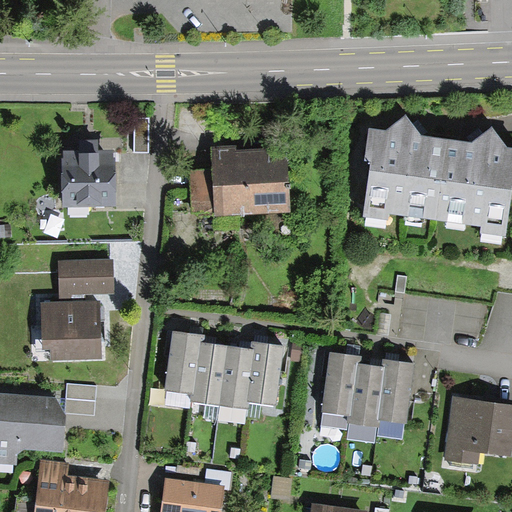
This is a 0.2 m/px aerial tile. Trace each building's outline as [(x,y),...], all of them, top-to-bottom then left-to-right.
[(396,136),(375,133),(361,226),(511,247),(511,153),(496,133),(476,147),(427,140),(413,122),(396,136)] [(84,156),(70,156),(72,213),(121,211),(120,155),(100,156),(100,142),(83,143),(84,156)] [(218,175),(193,176),(196,216),(222,215),(222,222),(295,218),(290,151),(241,154),(240,150),(217,151),(218,175)] [(115,264),(58,266),(59,302),(117,300),(115,264)] [(106,307),(44,307),(44,362),(106,362),(106,307)] [(205,340),(174,336),(165,394),(194,398),(192,407),(249,414),(251,406),(277,410),(285,353),(249,348),(248,356),(204,350),(205,340)] [(365,362),(330,358),(323,415),(354,419),(353,429),(383,433),(384,424),(412,427),(419,368),(385,364),(385,371),(364,369),(365,362)] [(72,402),(0,396),(0,472),(21,473),(22,453),(69,456),(72,402)] [(511,410),(456,404),(449,463),(478,467),(479,457),(511,460),(511,410)] [(68,466),(42,463),(37,511),(107,511),(110,485),(66,481),(68,466)] [(224,511),(227,490),(170,484),(167,511),(224,511)]
